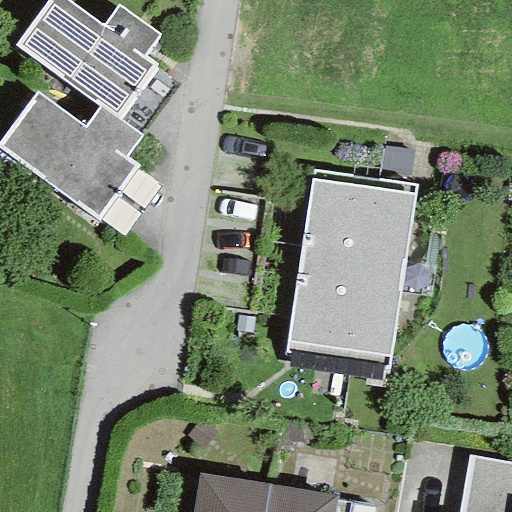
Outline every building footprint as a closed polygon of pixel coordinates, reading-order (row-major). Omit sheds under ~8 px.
[(98,105),(116,118),(155,65),(143,56),(159,35),(117,4),(102,25),(66,0),(45,0),(14,44),(98,105)] [(116,118),(98,105),(81,127),(35,93),(0,138),(0,148),(95,221),(136,167),(124,159),(141,136),(116,118)] [(284,353),(387,367),(414,186),(312,171),(284,353)] [(511,511),(511,464),(468,456),(457,511),(511,511)] [(263,511),(269,485),(197,473),(190,511),(263,511)] [(269,485),(263,511),(333,511),(336,496),(269,485)]
